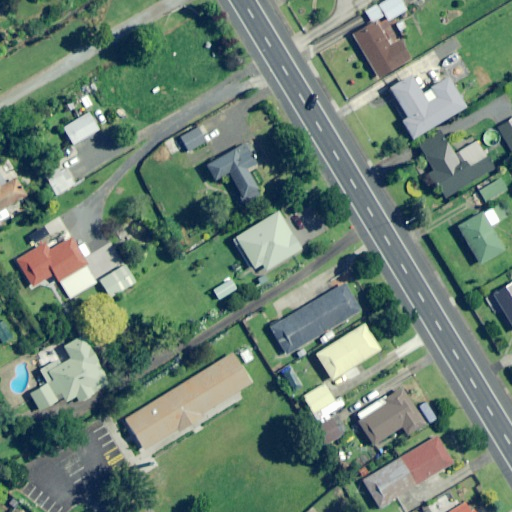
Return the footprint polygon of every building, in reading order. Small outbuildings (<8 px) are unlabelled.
[(405,10),(398,0),(385,0),(364,13),(370,23),(383,15),(386,21),(405,10)] [(387,47),(373,23),(351,37),(375,79),(408,60),(397,41),(387,47)] [(463,107),(445,78),(419,94),(409,78),(388,91),(405,118),(399,121),(410,139),(463,107)] [(97,129),(87,112),(61,128),(71,145),(97,129)] [(511,156),(511,122),(498,130),(511,156)] [(204,142),(196,128),(178,138),(186,152),(204,142)] [(452,155),(441,137),(419,150),(431,171),(428,173),(443,199),(490,170),(474,142),(452,155)] [(211,182),(217,179),(219,183),(229,178),(240,198),(256,190),(245,169),(254,165),(243,145),(203,166),(211,182)] [(60,175),(55,167),(42,175),(56,196),(73,184),(65,172),(60,175)] [(0,186),(0,227),(11,221),(3,209),(24,196),(13,179),(0,186)] [(504,191),(497,179),(477,191),(484,203),(504,191)] [(510,214),(501,200),(455,228),(477,265),(502,250),(488,227),(510,214)] [(299,249),(275,211),(232,239),(251,269),(259,263),(264,271),(299,249)] [(59,220),(45,228),(48,234),(42,237),(45,242),(14,260),(30,288),(54,274),(68,299),(93,284),(84,267),(86,266),(59,220)] [(511,281),(490,295),(511,331),(511,281)] [(359,311),(343,284),(268,329),(284,355),(359,311)] [(0,317),(0,342),(11,336),(0,317)] [(378,350),(361,324),(313,355),(330,381),(378,350)] [(55,358),(52,352),(33,363),(45,383),(27,393),(37,411),(61,398),(63,402),(73,396),(76,402),(108,383),(80,336),(60,347),(63,353),(55,358)] [(250,383),(230,352),(129,419),(150,449),(250,383)] [(287,366),(278,372),(286,384),(295,378),(287,366)] [(332,401),(321,383),(300,396),(311,414),(332,401)] [(422,425),(399,388),(352,417),(355,421),(370,446),(399,427),(404,435),(422,425)] [(344,436),(330,413),(310,425),(324,448),(344,436)] [(451,463),(434,435),(359,480),(377,509),(451,463)] [(469,511),(463,501),(446,511),(469,511)]
